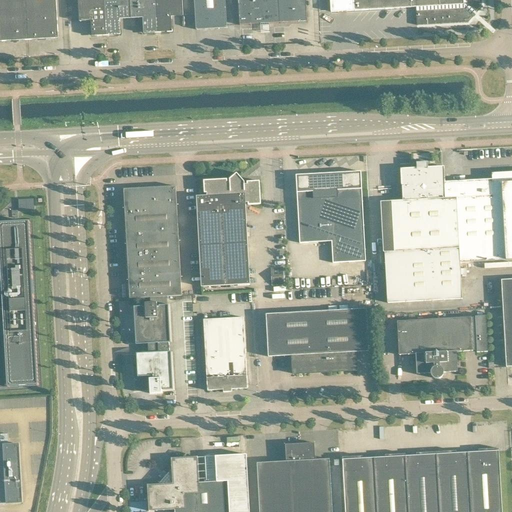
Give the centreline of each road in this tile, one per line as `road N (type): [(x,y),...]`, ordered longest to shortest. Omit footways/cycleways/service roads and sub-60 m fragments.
road 1 (unclassified): [(0,76),(509,43)]
road 2 (secondary): [(511,118),(62,138)]
road 3 (secondary): [(73,152),(511,129)]
road 4 (unclassified): [(112,422),(511,399)]
road 5 (secondary): [(50,154),(66,421),(53,511)]
road 6 (secondary): [(82,482),(87,413),(73,152)]
road 7 (unclassified): [(112,422),(99,230)]
road 8 (unknown): [(0,509),(18,511),(28,502),(22,406)]
